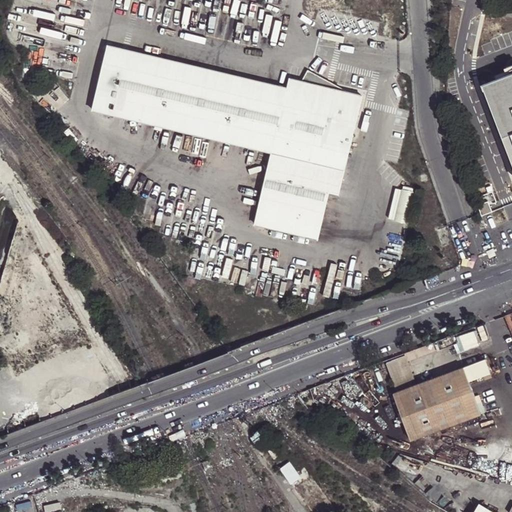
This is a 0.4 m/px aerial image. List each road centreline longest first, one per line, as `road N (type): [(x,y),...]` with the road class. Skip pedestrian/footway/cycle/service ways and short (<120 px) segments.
road 1 (primary): [(0,481),(416,326),(487,286)]
road 2 (primary): [(487,286),(0,457)]
road 3 (residential): [(487,286),(347,316),(0,445)]
